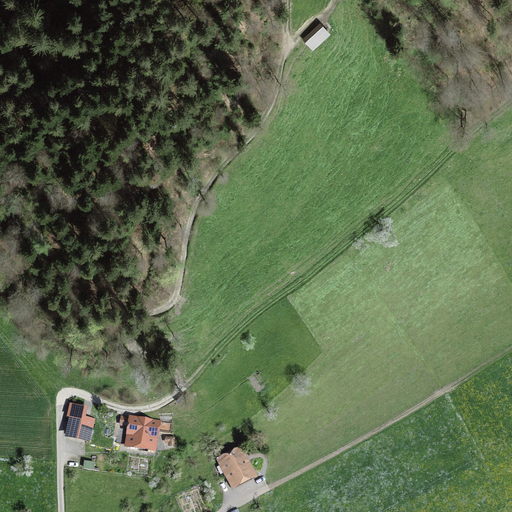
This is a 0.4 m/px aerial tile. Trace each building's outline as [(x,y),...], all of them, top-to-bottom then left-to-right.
[(307,39),(314,46),(327,34),(320,27),(307,39)] [(75,407),(72,417),(86,421),(89,410),(75,407)] [(72,418),(68,436),(87,440),(92,422),(72,418)] [(159,429),(160,423),(125,418),(124,424),(131,425),(127,446),(154,449),(157,429),(159,429)] [(127,441),(127,429),(119,429),(119,441),(127,441)] [(252,477),(239,452),(222,462),(234,486),(252,477)]
